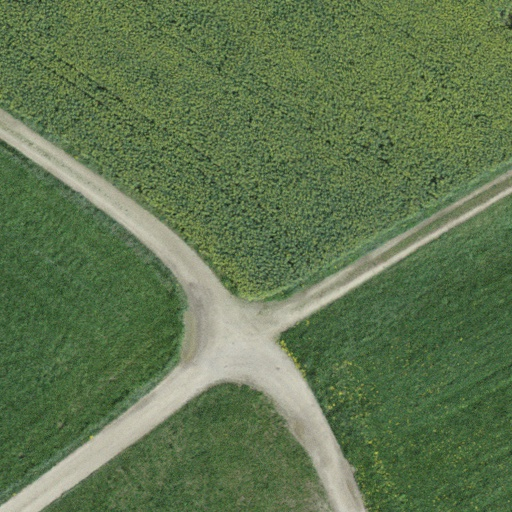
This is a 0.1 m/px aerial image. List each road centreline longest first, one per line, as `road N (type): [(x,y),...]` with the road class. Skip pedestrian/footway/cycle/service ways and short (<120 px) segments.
road 1 (track): [(240,352),(165,247),(0,132)]
road 2 (track): [(240,352),(511,193)]
road 3 (track): [(13,511),(240,352)]
road 4 (track): [(351,511),(298,397),(240,352)]
